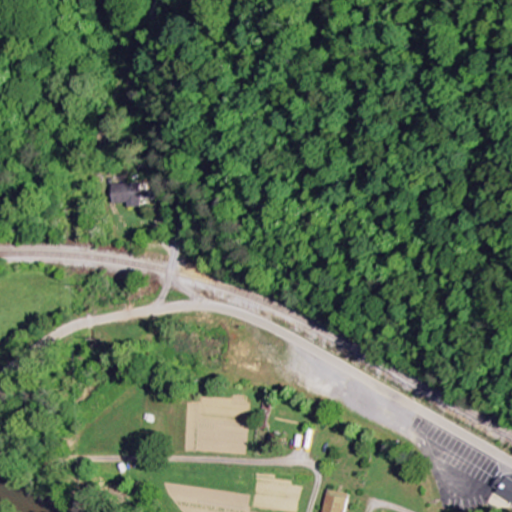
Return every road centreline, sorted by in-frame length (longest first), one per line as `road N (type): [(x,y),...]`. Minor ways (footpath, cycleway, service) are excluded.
road 1 (tertiary): [(0,378),(83,324),(207,307),(278,330),(511,463)]
road 2 (residential): [(153,311),(173,272),(183,211),(149,92),(161,0)]
road 3 (residential): [(0,456),(302,463)]
